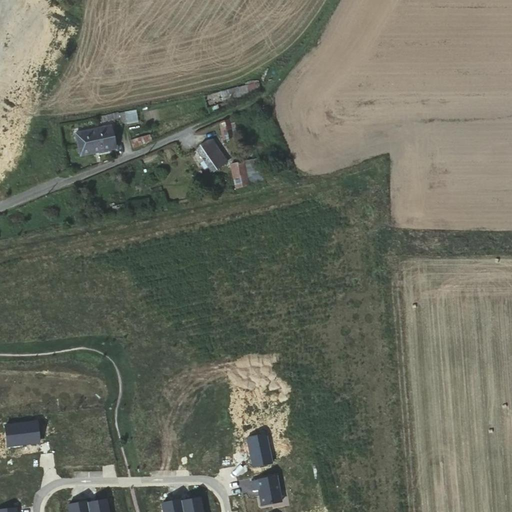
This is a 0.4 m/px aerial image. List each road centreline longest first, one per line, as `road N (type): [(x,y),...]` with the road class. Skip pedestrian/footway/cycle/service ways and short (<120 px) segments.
road 1 (residential): [(229,511),(214,484),(190,478),(60,481),(43,490),(36,511)]
road 2 (unclassified): [(0,208),(181,132)]
